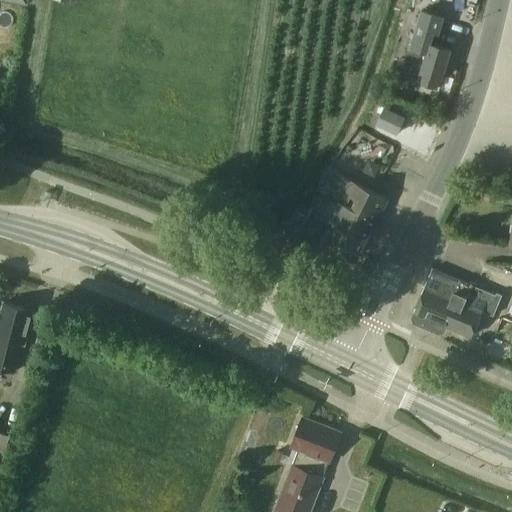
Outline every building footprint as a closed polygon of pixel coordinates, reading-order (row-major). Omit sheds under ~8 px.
[(420,72),(441,79),(450,50),(430,44),(433,33),(438,34),(443,17),(420,10),(408,49),(426,54),(420,72)] [(375,125),(397,135),(405,117),(384,107),(375,125)] [(326,239),(359,255),(387,200),(333,173),(324,191),(345,201),(326,239)] [(51,194),(44,192),(39,206),(47,209),(51,194)] [(281,239),(295,245),(308,218),(294,212),(281,239)] [(414,312),(411,318),(413,324),(439,334),(445,332),(447,326),(472,336),(482,311),(493,316),(497,306),(501,295),(496,293),(495,295),(464,282),(432,269),(429,276),(414,312)] [(0,368),(13,372),(21,343),(24,344),(33,310),(3,302),(0,315),(0,368)] [(272,511),(311,511),(325,477),(322,476),(328,461),(330,461),(341,432),(302,417),(291,446),(297,449),(272,511)] [(0,476),(1,471),(0,471),(3,461),(4,462),(11,435),(0,432),(0,476)]
